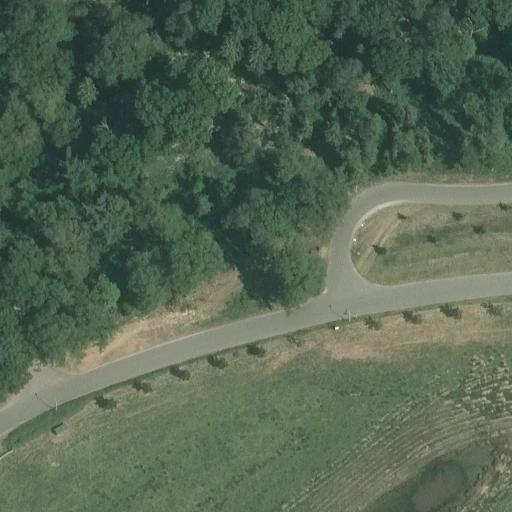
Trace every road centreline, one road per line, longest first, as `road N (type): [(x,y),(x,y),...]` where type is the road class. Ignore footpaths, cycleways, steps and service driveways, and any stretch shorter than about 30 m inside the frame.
road 1 (tertiary): [(348,306),(183,347),(52,394)]
road 2 (unclassified): [(348,306),(338,251),(358,206),(402,190),(511,193)]
road 3 (tertiary): [(511,284),(348,306)]
